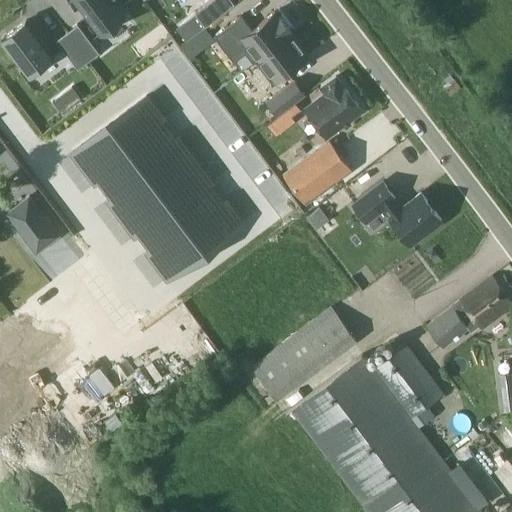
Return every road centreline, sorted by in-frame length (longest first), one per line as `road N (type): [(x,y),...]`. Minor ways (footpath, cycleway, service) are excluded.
road 1 (tertiary): [(511,246),(319,0)]
road 2 (residential): [(0,116),(143,312)]
